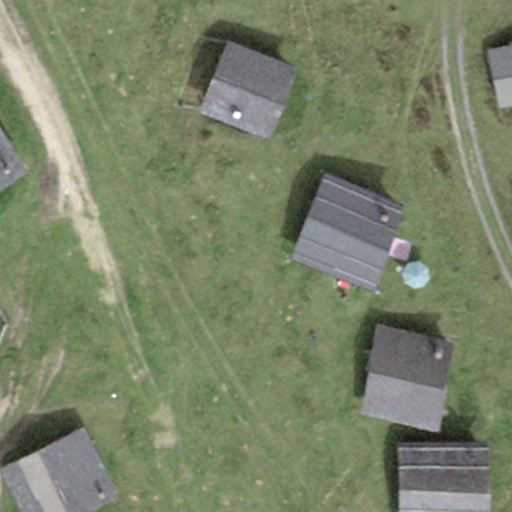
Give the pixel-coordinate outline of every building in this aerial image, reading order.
[(227,40),(199,112),(271,140),(299,68),(227,40)] [(511,46),(487,52),(499,111),(511,108),(511,46)] [(0,189),(26,173),(0,130),(0,189)] [(407,207),(325,174),(291,257),(373,290),(407,207)] [(457,343),(378,326),(358,416),(437,433),(457,343)] [(23,511),(90,511),(118,498),(84,430),(2,470),(23,511)] [(488,511),(487,444),(399,445),(399,511),(488,511)]
